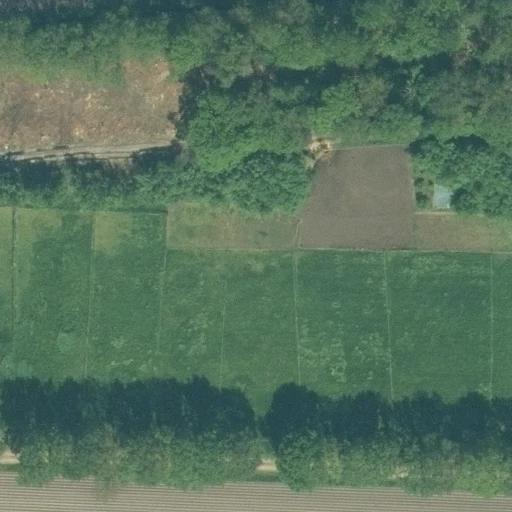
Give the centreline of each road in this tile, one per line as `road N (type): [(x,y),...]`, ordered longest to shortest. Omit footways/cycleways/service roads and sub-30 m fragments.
road 1 (track): [(511,126),(282,138),(167,172),(0,184)]
road 2 (track): [(511,471),(0,450)]
